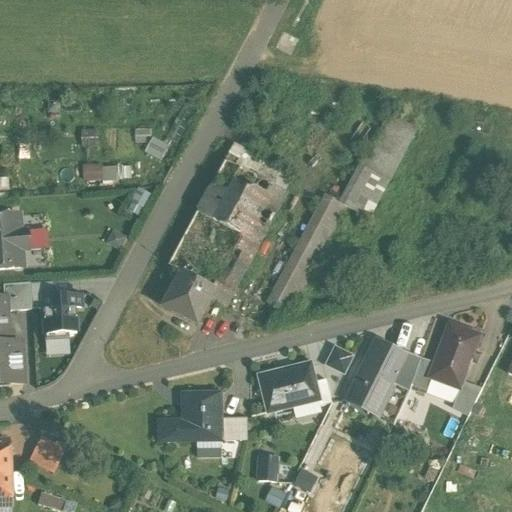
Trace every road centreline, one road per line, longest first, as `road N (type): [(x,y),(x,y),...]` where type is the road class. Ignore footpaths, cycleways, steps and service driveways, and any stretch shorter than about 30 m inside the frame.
road 1 (residential): [(0,411),(511,288)]
road 2 (track): [(46,400),(64,426),(222,511)]
